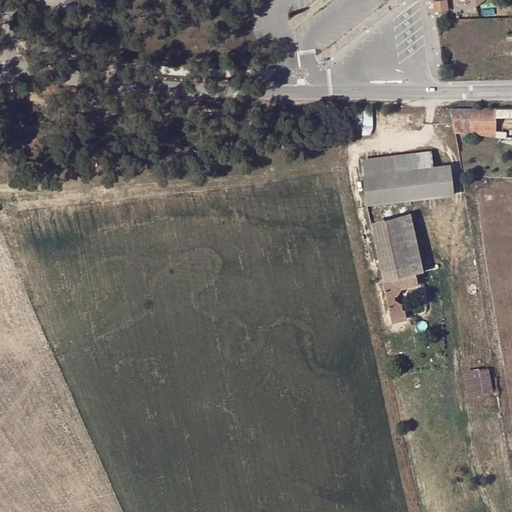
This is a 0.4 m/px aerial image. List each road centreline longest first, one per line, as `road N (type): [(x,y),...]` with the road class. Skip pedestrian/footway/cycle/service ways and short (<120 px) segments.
road 1 (unclassified): [(511,88),(282,92),(0,69)]
road 2 (track): [(0,181),(158,184),(290,163),(429,125),(436,90)]
